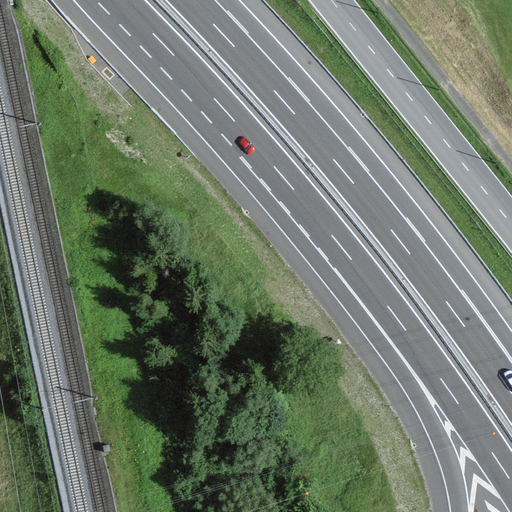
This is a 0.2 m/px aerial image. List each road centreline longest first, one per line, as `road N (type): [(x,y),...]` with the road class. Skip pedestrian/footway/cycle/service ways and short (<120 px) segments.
road 1 (motorway): [(445,300),(331,156),(190,0)]
road 2 (motorway): [(120,0),(349,256)]
road 3 (tertiary): [(511,225),(330,0)]
road 4 (motorway): [(349,256),(447,456),(459,511)]
road 5 (motorway): [(349,256),(511,482)]
